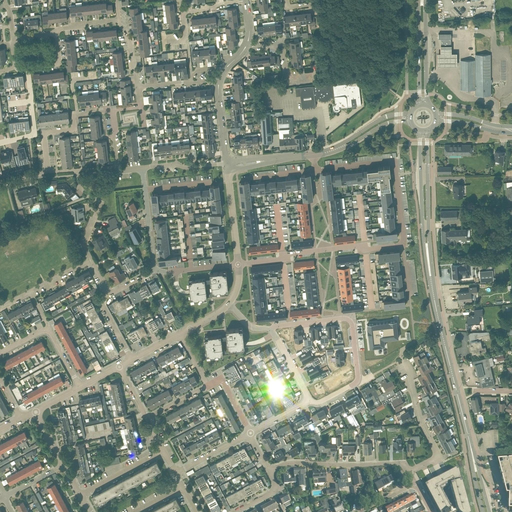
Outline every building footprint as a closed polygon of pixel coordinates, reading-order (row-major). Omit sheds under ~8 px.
[(267,2),(257,4),(258,7),(260,6),(260,10),(261,9),(261,13),(271,11),(270,6),(268,6),(267,2)] [(311,13),(305,13),(306,23),(310,22),(310,25),(315,25),(315,21),(314,16),(311,17),(311,13)] [(41,14),(31,16),(31,20),(32,27),(39,27),(38,21),(41,20),(41,14)] [(32,27),(31,20),(31,16),(23,17),(24,24),(25,24),(25,28),(32,27)] [(278,24),(275,24),(275,27),(276,32),(279,32),(279,34),(282,34),(282,30),(281,25),(285,25),(284,20),(278,21),(278,24)] [(451,33),(439,33),(439,39),(441,39),(441,47),(451,47),(451,33)] [(237,38),(229,39),(230,44),(227,44),(228,49),(235,48),(235,45),(238,44),(237,38)] [(451,48),(441,48),(441,55),(437,55),(437,68),(457,68),(457,55),(451,55),(451,48)] [(271,54),(268,54),(270,64),(274,64),(274,66),(280,65),(279,56),(275,57),(275,55),(272,56),(271,54)] [(476,90),(476,96),(491,95),(491,54),(475,54),(475,60),(460,60),(461,90),(476,90)] [(248,68),(258,67),(257,55),(250,56),(251,61),(247,61),(248,68)] [(301,59),(291,61),(292,67),(294,66),(294,69),(303,68),(301,59)] [(153,77),(152,65),(144,66),(145,72),(147,72),(147,74),(150,74),(151,78),(153,77)] [(61,71),(58,72),(59,81),(59,83),(69,82),(68,74),(64,75),(64,70),(61,70),(61,71)] [(232,79),(232,82),(242,81),(241,71),(235,71),(235,75),(234,76),(234,79),(232,79)] [(130,79),(120,81),(121,88),(125,87),(125,86),(130,85),(130,79)] [(313,86),(295,88),(296,96),(300,95),(302,108),(316,106),(315,101),(318,98),(320,100),(322,101),(324,101),(326,101),(328,100),(330,99),(331,97),(332,95),(334,95),(335,104),(334,105),(333,106),(333,108),(334,109),(335,111),(337,111),(338,110),(340,109),(340,108),(361,105),(358,79),(333,82),(334,84),(313,86)] [(125,87),(121,88),(121,93),(126,93),(126,91),(131,90),(130,85),(125,86),(125,87)] [(126,93),(121,93),(122,99),(126,98),(126,96),(132,96),(131,90),(126,91),(126,93)] [(149,97),(149,100),(161,98),(160,93),(161,91),(161,90),(151,91),(151,92),(153,94),(153,97),(149,97)] [(106,92),(99,93),(99,97),(101,97),(102,102),(107,102),(106,92)] [(93,93),(88,94),(89,98),(90,98),(91,104),(96,103),(96,98),(94,98),(93,93)] [(99,93),(93,93),(94,98),(96,98),(96,103),(102,102),(101,97),(99,97),(99,93)] [(88,94),(83,95),(83,99),(85,99),(86,104),(91,104),(90,98),(89,98),(88,94)] [(83,95),(77,95),(78,101),(80,101),(80,105),(86,104),(85,99),(83,99),(83,95)] [(126,98),(122,99),(123,104),(128,103),(128,102),(132,101),(132,96),(126,96),(126,98)] [(40,120),(37,121),(37,125),(47,124),(46,114),(41,115),(41,108),(38,109),(38,116),(39,116),(40,120)] [(63,110),(60,110),(60,113),(61,122),(70,121),(68,111),(63,112),(63,110)] [(48,111),(45,112),(46,114),(47,124),(54,123),(53,113),(49,114),(48,111)] [(56,111),(53,111),(53,113),(54,123),(61,122),(60,113),(56,113),(56,111)] [(261,112),(263,144),(272,143),(270,111),(261,112)] [(280,139),(279,139),(280,149),(295,148),(294,144),(292,144),(291,138),(291,135),(293,135),(293,134),(292,117),(282,117),(282,123),(289,123),(290,129),(290,130),(289,130),(289,133),(283,133),(283,138),(280,139)] [(95,122),(90,122),(91,128),(95,127),(95,125),(101,125),(100,119),(95,120),(95,122)] [(95,127),(91,128),(92,133),(96,133),(96,131),(101,130),(101,125),(95,125),(95,127)] [(96,133),(92,133),(92,139),(98,138),(98,136),(102,136),(101,130),(96,131),(96,133)] [(130,133),(126,133),(126,139),(132,138),(132,137),(136,136),(135,131),(130,131),(130,133)] [(64,134),(60,135),(60,138),(59,138),(60,144),(70,143),(70,139),(76,138),(76,136),(76,135),(69,136),(69,137),(64,137),(64,134)] [(257,134),(251,134),(253,148),(259,147),(259,144),(262,143),(261,136),(257,137),(257,134)] [(132,138),(126,139),(127,144),(132,144),(132,142),(137,141),(136,136),(132,137),(132,138)] [(294,138),(291,138),(292,144),(294,144),(295,148),(304,148),(303,137),(294,137),(294,138)] [(132,144),(127,144),(128,150),(133,149),(133,147),(137,147),(137,141),(132,142),(132,144)] [(73,143),(70,143),(60,144),(61,152),(71,151),(71,146),(73,146),(73,143)] [(102,146),(97,147),(98,152),(102,152),(102,150),(108,149),(107,144),(101,144),(102,146)] [(445,145),(445,155),(471,155),(471,144),(445,145)] [(22,158),(28,157),(27,153),(26,153),(24,146),(23,147),(22,146),(19,147),(19,148),(17,148),(19,155),(15,156),(17,166),(24,164),(22,158)] [(133,149),(128,150),(128,155),(134,154),(134,153),(138,152),(137,147),(133,147),(133,149)] [(102,152),(98,152),(99,157),(103,157),(103,155),(108,155),(108,149),(102,150),(102,152)] [(71,151),(61,152),(62,159),(72,158),(71,154),(74,153),(74,150),(71,151)] [(4,152),(0,153),(2,162),(10,160),(12,167),(16,166),(12,151),(9,152),(9,151),(6,151),(4,152)] [(495,164),(500,164),(503,164),(504,151),(500,151),(496,151),(495,160),(495,164)] [(134,154),(128,155),(129,161),(139,159),(138,152),(134,153),(134,154)] [(99,160),(96,161),(96,163),(105,162),(105,161),(109,160),(108,155),(103,155),(103,157),(99,157),(99,160)] [(74,157),(72,158),(62,159),(63,167),(73,166),(72,161),(75,160),(74,157)] [(377,168),(367,170),(368,179),(379,177),(381,190),(390,189),(391,189),(390,179),(389,179),(389,175),(391,175),(390,166),(378,167),(378,169),(377,169),(377,168)] [(330,172),(321,173),(322,178),(324,193),(324,198),(332,197),(331,185),(330,175),(330,172)] [(305,175),(301,175),(303,188),(304,200),(311,199),(309,188),(311,188),(311,189),(311,188),(310,188),(310,185),(311,185),(310,179),(310,176),(306,177),(305,175)] [(248,181),(244,182),(244,184),(240,184),(240,187),(241,193),(242,193),(242,196),(241,196),(242,197),(242,196),(243,196),(244,206),(251,206),(248,185),(248,181)] [(66,184),(57,184),(58,193),(62,193),(64,195),(65,195),(68,199),(75,193),(72,189),(71,190),(66,184)] [(210,186),(211,188),(213,210),(220,209),(219,204),(221,204),(220,198),(219,198),(219,196),(220,196),(219,187),(215,187),(214,185),(210,186)] [(453,185),(453,189),(454,189),(454,197),(457,197),(457,199),(459,198),(460,197),(463,197),(463,185),(453,185)] [(18,191),(19,196),(20,201),(30,199),(31,204),(36,202),(34,197),(38,196),(36,187),(28,189),(27,189),(18,191)] [(154,216),(160,215),(159,206),(158,195),(157,193),(154,194),(154,196),(152,196),(154,216)] [(134,212),(138,210),(134,201),(128,204),(129,207),(126,208),(129,215),(127,215),(130,221),(136,218),(135,215),(136,214),(134,212)] [(83,208),(72,209),(72,213),(75,213),(76,220),(74,220),(74,224),(80,223),(80,220),(84,219),(83,212),(84,212),(83,208)] [(22,210),(17,211),(19,219),(25,218),(22,210)] [(440,211),(441,220),(457,219),(457,218),(464,218),(464,210),(440,211)] [(211,222),(218,221),(221,221),(221,214),(217,214),(217,212),(210,213),(211,222)] [(120,230),(116,223),(118,222),(117,221),(115,217),(108,221),(111,226),(107,227),(111,234),(120,230)] [(212,224),(209,224),(210,231),(219,230),(218,221),(211,222),(212,224)] [(130,230),(136,242),(142,239),(143,238),(142,229),(137,230),(136,227),(130,230)] [(466,228),(441,230),(442,242),(452,241),(452,245),(457,244),(456,242),(457,242),(458,242),(466,241),(466,242),(470,241),(472,241),(472,237),(470,237),(470,236),(466,236),(466,228)] [(213,240),(224,239),(223,232),(219,232),(219,230),(210,231),(210,235),(213,234),(213,240)] [(386,232),(373,234),(373,240),(397,237),(396,231),(395,231),(386,232)] [(95,246),(97,250),(105,246),(106,248),(109,247),(103,235),(92,241),(94,243),(94,242),(96,246),(95,246)] [(213,240),(212,240),(213,247),(214,247),(214,249),(221,248),(221,246),(224,245),(223,239),(213,240)] [(215,251),(213,251),(213,258),(226,257),(225,250),(221,250),(221,248),(214,249),(215,251)] [(387,258),(398,257),(400,257),(399,251),(375,254),(376,260),(378,259),(387,258)] [(106,257),(108,261),(116,257),(114,253),(106,257)] [(124,259),(126,263),(123,264),(126,270),(131,267),(132,269),(138,266),(133,257),(131,258),(130,256),(124,259)] [(161,258),(159,258),(159,261),(161,261),(161,264),(181,262),(181,256),(172,257),(161,258)] [(462,274),(470,274),(469,263),(464,263),(464,266),(461,266),(461,265),(452,266),(453,270),(454,278),(453,278),(462,277),(462,274)] [(109,272),(115,283),(126,277),(123,273),(120,274),(117,268),(109,272)] [(495,277),(493,278),(493,270),(480,271),(480,282),(494,281),(496,281),(495,277)] [(89,271),(83,274),(88,283),(90,282),(88,280),(92,278),(89,271)] [(210,273),(212,293),(229,291),(226,271),(210,273)] [(83,274),(77,277),(82,287),(88,284),(88,283),(83,274)] [(77,277),(71,280),(77,290),(82,287),(77,277)] [(188,281),(191,301),(207,299),(205,279),(188,281)] [(65,283),(67,286),(71,293),(77,290),(71,280),(65,283)] [(152,281),(146,284),(151,294),(160,289),(155,281),(152,282),(152,281)] [(141,289),(138,290),(143,298),(147,296),(151,294),(146,284),(140,287),(141,289)] [(67,286),(61,289),(65,296),(71,293),(67,286)] [(469,291),(458,293),(459,304),(464,304),(464,301),(471,300),(471,294),(477,293),(476,287),(469,288),(469,291)] [(56,292),(59,299),(65,296),(61,289),(56,292)] [(135,290),(129,293),(134,303),(143,298),(138,290),(136,292),(135,290)] [(50,295),(53,302),(59,299),(56,292),(55,291),(49,294),(50,295)] [(124,298),(121,299),(126,307),(134,303),(129,293),(123,296),(124,298)] [(45,301),(42,303),(46,310),(55,305),(53,302),(50,295),(44,298),(45,301)] [(92,302),(90,299),(80,304),(85,312),(95,307),(92,301),(92,302)] [(112,303),(109,305),(112,311),(113,310),(115,309),(116,310),(117,312),(123,309),(124,312),(127,310),(126,307),(121,299),(119,301),(118,299),(112,302),(112,303)] [(393,300),(382,302),(380,302),(381,308),(405,305),(405,299),(404,299),(393,300)] [(35,308),(31,301),(25,304),(29,311),(31,314),(32,313),(32,312),(31,310),(35,308)] [(25,304),(20,307),(23,314),(29,311),(25,304)] [(158,306),(163,315),(168,325),(173,322),(173,320),(175,318),(171,310),(165,314),(162,307),(163,307),(162,304),(158,306)] [(20,307),(14,311),(18,318),(23,314),(20,307)] [(95,307),(87,311),(89,315),(86,316),(88,318),(98,313),(95,307)] [(467,316),(467,323),(466,323),(466,329),(472,328),(471,324),(480,323),(479,315),(483,314),(482,310),(474,311),(475,315),(470,315),(468,315),(468,316),(467,316)] [(18,318),(14,311),(8,314),(12,321),(18,318)] [(90,317),(93,323),(101,319),(98,313),(90,317)] [(36,324),(42,321),(39,315),(33,318),(35,322),(35,321),(36,324)] [(163,315),(154,320),(158,327),(161,326),(162,328),(168,325),(163,315)] [(101,319),(93,323),(96,329),(104,324),(101,319)] [(54,324),(57,329),(64,326),(61,320),(54,324)] [(154,320),(146,324),(151,334),(157,331),(156,329),(158,327),(154,320)] [(375,323),(367,324),(368,330),(367,330),(368,336),(369,336),(370,348),(385,346),(384,340),(398,338),(396,320),(389,321),(389,322),(375,324),(375,323)] [(67,324),(57,329),(60,335),(67,331),(65,329),(69,327),(67,324)] [(146,324),(137,329),(142,336),(144,335),(145,337),(151,334),(146,324)] [(327,334),(324,335),(325,344),(325,346),(327,346),(327,343),(329,343),(329,337),(332,336),(331,326),(326,327),(327,334)] [(337,326),(331,326),(332,336),(336,336),(338,342),(342,342),(341,333),(338,333),(337,326)] [(320,327),(315,328),(316,338),(319,338),(321,344),(325,344),(324,335),(321,335),(320,327)] [(226,330),(228,350),(245,348),(243,328),(226,330)] [(310,336),(307,337),(307,339),(308,345),(312,345),(313,338),(316,338),(315,328),(309,329),(310,336)] [(102,340),(110,336),(108,333),(109,332),(108,329),(99,334),(101,337),(98,339),(99,341),(102,340)] [(142,336),(137,329),(129,333),(131,337),(130,338),(131,339),(131,338),(134,343),(140,340),(139,338),(142,336)] [(302,330),(294,331),(294,334),(294,339),(295,339),(295,342),(303,341),(302,330)] [(60,335),(63,340),(70,337),(67,331),(60,335)] [(476,353),(477,354),(487,351),(486,347),(482,348),(481,341),(490,338),(488,331),(483,332),(473,332),(469,333),(470,340),(475,339),(475,341),(471,341),(471,345),(470,345),(472,353),(476,353)] [(92,334),(87,337),(89,340),(94,337),(95,336),(98,334),(97,332),(92,334)] [(104,343),(101,344),(102,347),(103,347),(113,341),(110,336),(102,340),(104,343)] [(221,336),(205,337),(207,357),(223,355),(221,336)] [(63,340),(66,346),(73,342),(70,337),(63,340)] [(42,341),(36,344),(40,350),(46,347),(42,341)] [(113,341),(103,347),(106,352),(108,351),(116,347),(113,341)] [(66,346),(69,351),(76,348),(73,342),(66,346)] [(36,344),(31,347),(34,353),(40,350),(36,344)] [(304,352),(299,355),(302,360),(311,355),(313,354),(311,351),(314,348),(312,345),(308,345),(302,348),(302,349),(303,350),(305,349),(306,351),(304,352)] [(178,346),(173,349),(177,356),(179,360),(184,357),(178,346)] [(31,347),(25,350),(29,356),(34,353),(31,347)] [(116,347),(108,351),(111,357),(119,353),(116,347)] [(260,353),(264,360),(273,355),(270,349),(269,350),(267,347),(261,351),(260,348),(254,352),(256,355),(260,353)] [(69,351),(72,357),(79,353),(76,348),(69,351)] [(173,349),(168,352),(172,359),(177,356),(173,349)] [(25,350),(20,353),(23,359),(29,356),(25,350)] [(168,352),(162,355),(166,362),(168,365),(173,362),(172,359),(168,352)] [(343,352),(335,353),(337,364),(344,363),(344,360),(344,355),(343,355),(343,352)] [(428,360),(424,352),(413,357),(416,356),(417,359),(415,361),(418,366),(428,360)] [(20,353),(14,356),(18,362),(23,359),(20,353)] [(72,357),(75,362),(81,359),(79,353),(72,357)] [(166,362),(162,355),(157,358),(161,365),(166,362)] [(264,360),(258,363),(260,367),(263,365),(263,364),(265,363),(266,365),(264,366),(266,370),(268,369),(276,364),(275,362),(276,361),(273,355),(264,360)] [(311,355),(302,360),(304,365),(311,361),(313,364),(320,360),(319,358),(319,356),(312,358),(311,355)] [(14,356),(9,359),(12,365),(18,362),(14,356)] [(488,357),(473,361),(474,364),(475,364),(476,371),(475,371),(476,376),(477,375),(477,376),(479,376),(481,382),(482,382),(483,386),(491,384),(491,385),(495,384),(490,366),(494,365),(492,357),(488,358),(488,357)] [(12,365),(9,359),(3,361),(7,368),(12,365)] [(75,362),(78,368),(84,364),(81,359),(75,362)] [(153,360),(147,363),(151,370),(157,367),(153,360)] [(314,366),(307,370),(310,375),(319,370),(317,367),(322,363),(321,362),(320,360),(313,364),(314,366)] [(428,361),(418,366),(422,375),(428,372),(433,369),(428,361)] [(147,363),(142,366),(146,373),(151,370),(147,363)] [(238,367),(236,363),(225,368),(227,373),(238,367)] [(84,364),(78,368),(81,373),(87,370),(84,364)] [(276,364),(268,369),(273,377),(282,372),(279,366),(278,367),(276,364)] [(142,366),(137,369),(141,376),(146,373),(142,366)] [(240,372),(238,367),(227,373),(229,377),(240,372)] [(141,376),(137,369),(131,371),(135,379),(139,377),(140,380),(142,379),(141,376)] [(319,370),(310,375),(312,380),(319,376),(321,379),(328,375),(327,371),(320,373),(319,370)] [(243,377),(240,372),(229,377),(232,382),(236,379),(237,381),(243,377)] [(273,377),(278,386),(285,381),(284,378),(285,378),(282,372),(273,377)] [(420,381),(422,386),(433,381),(428,372),(422,375),(418,377),(423,375),(425,378),(420,381)] [(250,374),(245,376),(247,380),(250,378),(253,384),(256,383),(251,373),(250,374)] [(194,375),(189,378),(192,386),(198,383),(194,375)] [(61,376),(55,379),(59,385),(64,382),(64,381),(61,376)] [(189,378),(183,381),(187,388),(192,386),(189,378)] [(55,379),(50,381),(53,388),(59,385),(55,379)] [(237,392),(244,388),(248,386),(245,380),(234,386),(237,392)] [(379,395),(382,400),(387,397),(391,395),(394,393),(392,389),(395,387),(392,380),(387,383),(385,380),(382,382),(383,385),(386,391),(379,395)] [(50,381),(44,384),(48,391),(53,388),(50,381)] [(178,384),(182,391),(187,388),(183,381),(181,382),(180,381),(178,382),(178,384)] [(287,384),(285,381),(278,386),(277,386),(278,389),(277,390),(279,394),(277,395),(278,396),(279,395),(292,389),(289,383),(287,384)] [(433,381),(422,386),(427,395),(433,392),(438,389),(433,381)] [(44,384),(39,387),(42,394),(48,391),(44,384)] [(182,391),(178,384),(173,387),(177,394),(182,391)] [(368,386),(362,390),(366,397),(371,394),(373,398),(372,398),(375,404),(372,405),(374,408),(381,404),(379,400),(380,399),(375,391),(372,393),(370,389),(368,386)] [(39,387),(33,390),(37,397),(42,394),(39,387)] [(32,388),(26,391),(28,393),(31,400),(37,397),(33,390),(32,388)] [(163,388),(161,389),(163,392),(167,399),(172,396),(168,389),(165,391),(163,388)] [(244,388),(237,392),(240,398),(247,394),(244,388)] [(292,389),(279,395),(281,398),(280,400),(282,403),(284,404),(286,407),(293,403),(292,400),(294,398),(293,395),(295,394),(292,389)] [(163,392),(158,395),(162,402),(167,399),(163,392)] [(423,397),(427,406),(438,401),(433,392),(427,395),(423,397)] [(31,400),(28,393),(25,395),(24,393),(21,394),(26,403),(31,400)] [(215,399),(217,403),(224,399),(221,393),(211,399),(212,401),(215,399)] [(387,397),(382,400),(385,405),(392,402),(395,408),(396,408),(397,411),(401,409),(399,406),(404,404),(400,397),(398,398),(394,393),(391,395),(387,397)] [(240,398),(243,403),(250,400),(247,394),(240,398)] [(158,395),(152,398),(156,405),(162,402),(158,395)] [(358,395),(351,398),(357,408),(363,405),(358,395)] [(200,397),(194,401),(198,408),(204,404),(200,397)] [(471,399),(473,411),(481,409),(478,397),(471,399)] [(156,405),(152,398),(147,400),(151,408),(156,405)] [(351,398),(346,401),(351,411),(357,408),(351,398)] [(217,410),(220,408),(227,405),(224,399),(217,403),(219,406),(216,408),(217,410)] [(243,403),(246,409),(253,405),(250,400),(243,403)] [(194,401),(189,404),(194,413),(197,412),(195,409),(198,408),(194,401)] [(432,415),(438,412),(443,409),(438,401),(427,406),(432,415)] [(183,407),(187,414),(188,416),(194,413),(189,404),(183,407)] [(341,404),(335,407),(339,413),(342,412),(344,416),(347,415),(341,404)] [(220,408),(223,414),(230,410),(227,405),(220,408)] [(246,409),(249,415),(256,411),(253,405),(246,409)] [(6,406),(0,409),(0,411),(0,412),(0,416),(9,412),(6,406)] [(263,409),(267,418),(273,415),(269,406),(263,409)] [(63,410),(58,411),(59,416),(71,414),(69,407),(63,408),(63,410)] [(125,407),(116,409),(114,410),(115,416),(118,416),(118,417),(120,416),(124,416),(124,415),(126,415),(125,413),(126,412),(125,407)] [(183,407),(177,410),(181,417),(187,414),(183,407)] [(335,407),(329,410),(335,420),(340,417),(339,413),(335,407)] [(323,409),(317,412),(322,422),(322,421),(325,419),(325,420),(328,418),(323,409)] [(397,417),(398,420),(402,418),(404,422),(412,418),(408,411),(406,412),(404,409),(395,414),(397,417)] [(177,410),(172,413),(175,420),(181,417),(177,410)] [(223,414),(226,420),(233,416),(230,410),(223,414)] [(256,411),(249,415),(252,421),(259,417),(256,411)] [(322,422),(317,412),(311,415),(316,425),(322,422)] [(432,426),(443,421),(438,412),(428,417),(432,426)] [(175,420),(172,413),(166,416),(170,423),(175,420)] [(353,414),(350,415),(355,424),(357,428),(360,426),(353,414)] [(305,415),(299,418),(303,424),(306,422),(308,425),(309,424),(310,424),(309,422),(305,415)] [(228,423),(229,425),(236,422),(233,416),(226,420),(223,422),(225,425),(228,423)] [(299,418),(293,421),(297,427),(298,430),(304,427),(303,424),(299,418)] [(440,433),(447,429),(443,421),(432,426),(435,432),(438,430),(440,433)] [(236,422),(229,425),(232,431),(239,428),(236,422)] [(289,423),(283,427),(286,433),(292,430),(289,423)] [(377,431),(385,430),(385,426),(374,427),(374,430),(373,430),(374,437),(378,437),(377,431)] [(280,436),(278,437),(281,442),(282,445),(283,446),(286,444),(283,438),(284,438),(283,435),(286,433),(283,427),(277,430),(280,436)] [(437,435),(441,444),(451,439),(452,439),(447,429),(440,433),(437,435)] [(218,430),(212,433),(216,440),(221,437),(218,430)] [(25,431),(19,434),(25,445),(26,448),(29,447),(25,440),(28,438),(25,431)] [(262,438),(265,444),(272,440),(278,437),(275,431),(262,438)] [(204,433),(199,436),(204,446),(210,443),(206,436),(204,433)] [(212,433),(206,436),(210,443),(216,440),(212,433)] [(19,434),(14,437),(17,444),(20,443),(19,444),(21,448),(25,445),(19,434)] [(363,442),(364,453),(372,452),(371,445),(374,445),(374,434),(369,434),(370,438),(367,438),(367,442),(363,442)] [(199,436),(193,439),(198,449),(204,446),(199,436)] [(410,442),(407,442),(408,450),(415,450),(414,446),(417,446),(417,445),(419,444),(419,436),(410,436),(410,442)] [(14,437),(8,440),(12,447),(17,444),(14,437)] [(397,442),(393,442),(394,451),(402,450),(401,444),(400,438),(397,439),(397,442)] [(321,439),(320,440),(318,441),(318,442),(317,443),(317,445),(318,446),(318,447),(319,448),(320,448),(321,449),(322,449),(323,449),(323,452),(327,452),(327,454),(331,454),(331,452),(336,451),(336,444),(326,444),(326,443),(325,442),(324,441),(323,440),(321,440),(321,439)] [(451,439),(441,444),(447,454),(456,449),(451,439)] [(8,440),(3,443),(6,450),(12,447),(8,440)] [(272,440),(265,444),(268,449),(275,445),(272,440)] [(195,442),(189,445),(193,452),(198,449),(195,442)] [(289,449),(292,456),(293,456),(294,456),(295,455),(296,455),(295,454),(300,452),(298,449),(299,449),(298,448),(298,449),(297,446),(292,448),(290,442),(286,444),(283,446),(285,451),(289,449)] [(193,452),(189,445),(188,446),(185,447),(183,444),(180,446),(182,450),(184,449),(187,455),(193,452)] [(317,455),(316,448),(315,448),(315,444),(308,444),(308,445),(304,445),(306,452),(308,452),(309,455),(317,455)] [(248,460),(250,459),(246,451),(252,448),(250,445),(245,448),(244,447),(238,450),(244,460),(247,458),(248,460)] [(277,451),(274,453),(278,460),(285,456),(282,451),(285,450),(283,446),(282,445),(278,448),(276,448),(277,451)] [(237,461),(240,459),(241,462),(244,461),(244,460),(238,450),(233,453),(237,461)] [(233,453),(227,456),(231,464),(237,461),(233,453)] [(227,456),(221,460),(225,467),(231,464),(227,456)] [(40,459),(34,462),(38,469),(43,466),(42,463),(41,461),(40,459)] [(221,460),(216,463),(220,470),(225,467),(221,460)] [(503,465),(499,466),(505,488),(508,487),(510,492),(509,492),(509,495),(511,495),(511,499),(509,499),(509,507),(511,507),(511,510),(511,460),(502,461),(503,465)] [(146,466),(146,467),(150,475),(161,469),(156,461),(150,464),(150,463),(145,465),(146,465),(146,466)] [(34,462),(29,465),(32,472),(38,469),(34,462)] [(210,466),(214,473),(217,472),(218,474),(221,472),(220,470),(216,463),(210,466)] [(29,465),(23,468),(27,475),(32,472),(29,465)] [(20,470),(18,471),(21,478),(27,475),(23,468),(22,466),(19,467),(20,470)] [(90,468),(81,470),(82,475),(85,474),(86,480),(92,477),(91,473),(94,472),(93,467),(90,468)] [(146,467),(135,472),(139,480),(150,475),(146,467)] [(292,483),(293,483),(298,482),(297,476),(300,475),(299,469),(294,469),(294,476),(295,479),(290,479),(290,476),(288,476),(288,475),(284,475),(284,484),(289,483),(290,483),(292,483)] [(305,469),(299,469),(300,475),(297,476),(298,482),(298,488),(305,487),(304,475),(306,475),(305,469)] [(469,511),(458,469),(425,486),(438,511),(469,511)] [(18,471),(12,474),(16,481),(21,478),(18,471)] [(130,475),(124,478),(129,486),(139,480),(135,472),(134,473),(133,471),(134,471),(129,473),(129,474),(130,474),(130,475)] [(341,479),(337,479),(337,480),(338,482),(339,489),(345,488),(347,488),(346,484),(349,483),(347,471),(340,473),(341,479)] [(325,472),(313,473),(314,484),(326,483),(325,472)] [(362,472),(353,473),(355,486),(363,485),(362,472)] [(16,481),(12,474),(6,477),(10,484),(16,481)] [(195,479),(198,484),(206,480),(203,474),(200,476),(197,477),(195,479)] [(255,475),(252,476),(255,481),(259,489),(265,486),(264,484),(267,482),(264,476),(258,479),(255,475)] [(381,481),(384,488),(394,483),(391,476),(382,481),(380,478),(378,479),(380,482),(381,481)] [(114,483),(114,484),(118,492),(129,486),(124,478),(118,481),(117,480),(118,480),(113,482),(114,482),(114,483)] [(198,484),(201,490),(209,486),(206,480),(198,484)] [(253,492),(249,484),(248,481),(242,484),(243,487),(247,495),(253,492)] [(255,481),(249,484),(253,492),(259,489),(255,481)] [(381,481),(380,482),(375,485),(378,492),(384,488),(381,481)] [(48,488),(51,493),(58,489),(55,484),(48,488)] [(114,484),(103,490),(107,498),(118,492),(114,484)] [(326,490),(327,495),(336,494),(339,493),(337,484),(332,485),(332,489),(326,490)] [(201,490),(204,496),(212,492),(209,486),(201,490)] [(243,487),(238,490),(242,498),(247,495),(243,487)] [(107,498),(103,490),(102,490),(101,489),(102,488),(97,491),(98,491),(98,492),(92,495),(96,503),(107,498)] [(51,493),(54,498),(60,495),(58,489),(51,493)] [(230,490),(236,501),(242,498),(238,490),(235,492),(233,489),(230,490)] [(204,496),(207,501),(215,497),(212,492),(204,496)] [(236,501),(232,493),(226,496),(230,504),(236,501)] [(54,498),(57,504),(63,500),(60,495),(54,498)] [(286,495),(280,499),(283,505),(290,502),(286,495)] [(417,504),(412,495),(407,498),(411,507),(412,507),(417,504)] [(166,502),(165,503),(169,511),(180,505),(176,497),(170,500),(169,499),(165,501),(166,502)] [(207,501),(210,507),(218,503),(215,497),(207,501)] [(333,508),(335,511),(339,511),(340,511),(343,511),(344,511),(343,510),(344,510),(340,503),(337,505),(335,502),(331,504),(330,502),(330,503),(327,498),(324,500),(329,510),(333,508)] [(406,510),(411,507),(407,498),(401,501),(406,509),(406,510)] [(57,504),(60,509),(66,506),(63,500),(57,504)] [(326,511),(326,510),(329,509),(324,500),(321,501),(320,501),(323,506),(321,507),(322,509),(318,511),(326,511)] [(16,504),(19,510),(26,506),(23,501),(16,504)] [(406,509),(401,501),(396,504),(401,511),(406,509)] [(274,502),(268,505),(271,511),(272,511),(278,509),(274,502)] [(165,503),(154,509),(156,511),(167,511),(169,511),(165,503)] [(219,511),(219,510),(221,509),(218,503),(210,507),(212,511),(219,511)]
